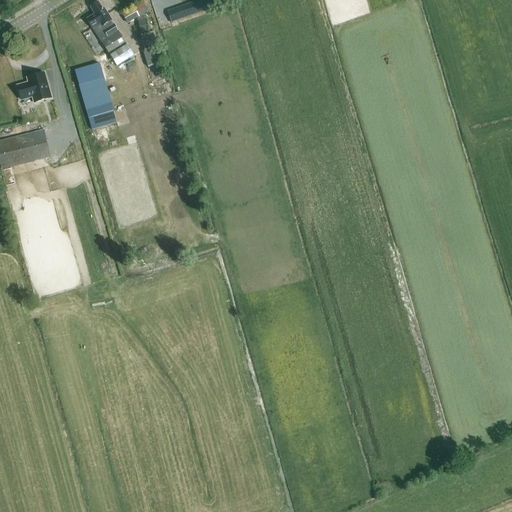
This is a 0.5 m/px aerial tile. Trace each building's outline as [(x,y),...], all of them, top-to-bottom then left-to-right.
[(201,0),(197,0),(178,7),(182,18),(205,10),(201,0)] [(117,66),(133,56),(113,23),(112,24),(110,21),(112,20),(104,8),(102,9),(98,2),(90,7),(94,14),(86,19),(92,29),(100,42),(101,41),(117,66)] [(143,2),(140,4),(121,13),(127,24),(137,18),(140,33),(148,32),(144,14),(148,12),(143,2)] [(163,62),(154,32),(140,36),(145,51),(144,52),(148,67),(163,62)] [(104,78),(99,63),(74,71),(79,86),(104,78)] [(27,85),(16,89),(21,102),(32,98),(34,104),(51,98),(42,74),(25,80),(27,85)] [(34,132),(0,140),(0,166),(1,170),(40,160),(34,132)]
